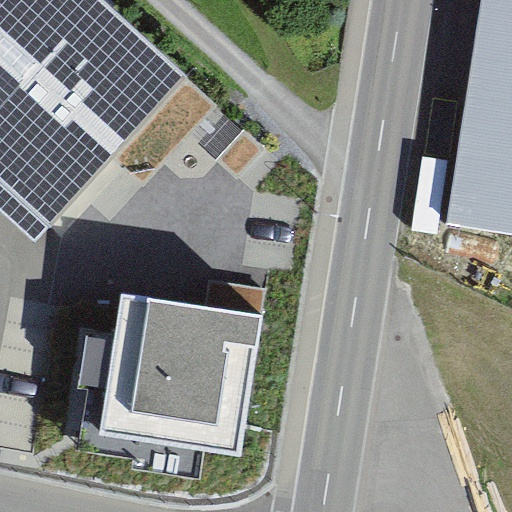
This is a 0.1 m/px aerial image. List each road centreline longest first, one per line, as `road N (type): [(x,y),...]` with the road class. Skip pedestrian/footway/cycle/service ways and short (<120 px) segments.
road 1 (tertiary): [(324,511),(403,0)]
road 2 (track): [(376,167),(337,161),(160,0)]
